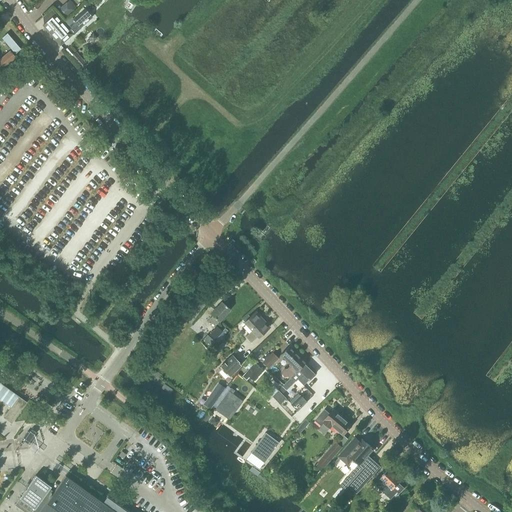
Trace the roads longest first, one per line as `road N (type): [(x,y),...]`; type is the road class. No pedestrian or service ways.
road 1 (unclassified): [(484,511),(420,457),(209,232)]
road 2 (unclassified): [(209,232),(420,0)]
road 3 (unclassified): [(209,232),(8,0)]
road 4 (unclassified): [(101,382),(209,232)]
